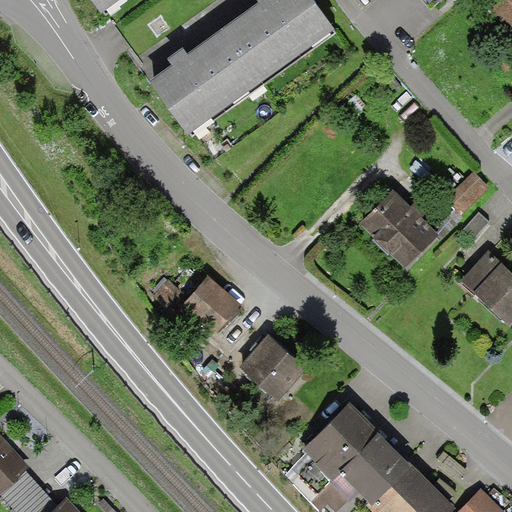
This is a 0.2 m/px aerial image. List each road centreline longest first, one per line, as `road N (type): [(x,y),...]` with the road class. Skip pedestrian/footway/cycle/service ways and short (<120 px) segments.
road 1 (tertiary): [(511,470),(172,177),(32,0)]
road 2 (primary): [(0,178),(161,386),(278,511)]
road 3 (residential): [(366,29),(511,186)]
road 4 (unclassified): [(144,511),(0,365)]
